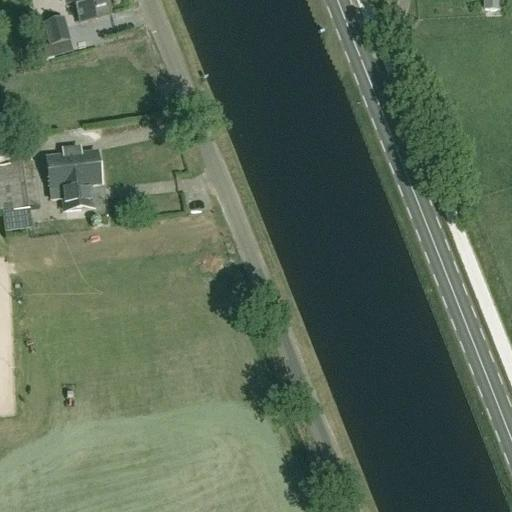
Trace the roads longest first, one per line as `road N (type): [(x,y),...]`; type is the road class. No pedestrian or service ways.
road 1 (unclassified): [(349,511),(146,0)]
road 2 (secondary): [(511,443),(334,0)]
